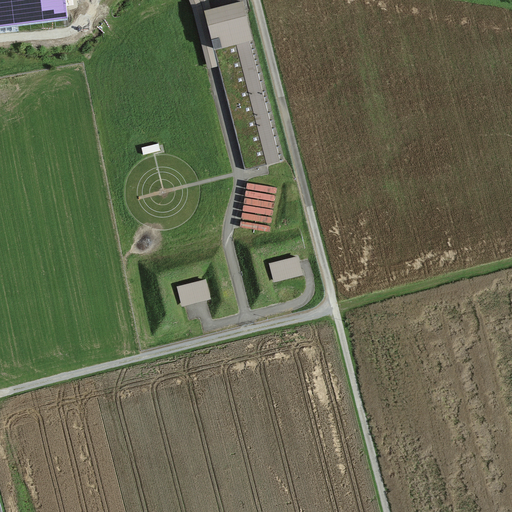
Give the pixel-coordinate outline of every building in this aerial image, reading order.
[(0,0),(0,28),(67,20),(64,0),(0,0)] [(242,3),(207,11),(245,173),(280,165),(242,3)] [(160,142),(143,145),(145,154),(162,151),(160,142)] [(241,225),(271,230),(279,185),(248,180),(241,225)] [(296,259),(269,266),(273,284),(301,277),(296,259)] [(205,283),(176,291),(181,308),(209,301),(205,283)]
